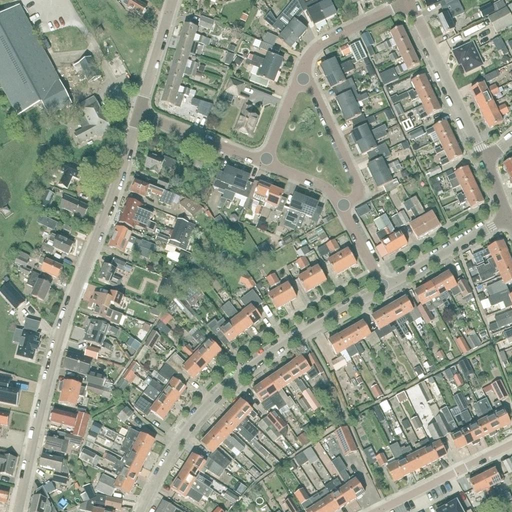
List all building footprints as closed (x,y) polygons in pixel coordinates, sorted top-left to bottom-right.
[(141,17),(147,7),(135,0),(120,0),(125,3),(126,1),(132,4),(129,9),(141,17)] [(303,13),(297,1),(297,2),(294,0),(282,15),(293,24),(295,22),(303,13)] [(300,0),(297,1),(303,13),(304,12),(308,10),(302,0),(300,0)] [(456,0),(446,6),(442,8),(445,15),(438,19),(445,34),(455,30),(451,21),(464,14),(456,0)] [(483,18),(494,13),(494,14),(506,8),(502,0),(491,6),(490,5),(479,11),(483,18)] [(319,8),(326,22),(337,16),(330,3),(319,8)] [(511,25),(511,5),(507,9),(488,18),(496,34),(511,25)] [(48,117),(71,105),(60,83),(19,6),(0,16),(0,85),(17,118),(42,105),(48,117)] [(314,27),(326,22),(319,8),(308,13),(314,27)] [(298,41),(287,31),(277,23),(271,13),(264,21),(276,32),(278,30),(284,35),(279,40),(291,50),(298,41)] [(211,31),(215,22),(202,18),(198,26),(211,31)] [(306,32),(295,22),(293,24),(287,31),(298,41),(306,32)] [(200,37),(196,36),(198,29),(187,26),(183,39),(200,44),(204,46),(206,39),(200,37)] [(396,48),(408,42),(402,29),(390,35),(393,40),(383,45),(386,51),(396,46),(396,48)] [(274,47),(278,38),(267,34),(263,42),(274,47)] [(371,46),(374,45),(369,34),(361,37),(366,48),(371,46)] [(183,39),(178,52),(190,56),(196,58),(200,44),(183,39)] [(254,49),(256,42),(250,39),(247,47),(254,49)] [(402,60),(413,54),(408,42),(396,48),(402,60)] [(271,54),(273,48),(261,43),(259,49),(271,54)] [(367,58),(361,45),(360,43),(349,48),(356,63),(363,60),(367,58)] [(347,45),(340,49),(343,57),(351,53),(347,45)] [(483,66),(472,45),(453,54),(457,62),(460,61),(466,74),(483,66)] [(509,54),(506,49),(501,51),(503,57),(509,54)] [(188,62),(190,56),(178,52),(174,65),(196,72),(199,65),(192,63),(188,62)] [(392,63),(398,60),(395,54),(389,57),(392,63)] [(398,76),(407,71),(408,72),(419,67),(413,54),(402,60),(404,65),(395,69),(398,76)] [(264,67),(278,73),(283,61),(269,55),(264,67)] [(236,57),(233,61),(239,66),(243,61),(236,57)] [(91,58),(75,67),(84,86),(101,78),(91,58)] [(344,70),(343,66),(338,68),(335,61),(320,67),(326,79),(340,72),(344,70)] [(194,78),(196,72),(174,65),(170,78),(182,82),(184,75),(194,78)] [(251,79),(250,82),(259,86),(267,88),(269,82),(274,84),(278,73),(264,67),(259,65),(258,70),(255,69),(251,79)] [(393,69),(379,76),(384,87),(398,80),(393,69)] [(340,72),(326,79),(331,90),(335,88),(338,86),(341,92),(354,86),(351,80),(345,83),(342,76),(346,74),(344,70),(340,72)] [(486,84),(498,78),(495,73),(483,78),(486,84)] [(182,82),(170,78),(166,91),(178,95),(182,96),(183,96),(184,89),(180,88),(182,82)] [(410,98),(430,89),(425,78),(411,84),(415,92),(414,93),(413,91),(408,94),(410,98)] [(252,108),(247,106),(249,99),(240,95),(244,85),(230,79),(225,93),(244,101),(244,104),(246,105),(242,113),(244,114),(237,131),(249,136),(253,126),(255,127),(258,119),(249,115),(252,108)] [(475,100),(498,90),(496,86),(487,90),(484,84),(471,91),(475,100)] [(340,99),(336,101),(341,112),(356,106),(360,103),(358,100),(360,98),(360,97),(358,97),(355,92),(356,91),(354,86),(341,92),(343,98),(340,99)] [(422,107),(436,100),(430,89),(410,98),(412,102),(417,100),(416,98),(418,97),(422,107)] [(480,110),(494,104),(491,98),(500,94),(498,90),(475,100),(480,110)] [(181,102),(182,96),(178,95),(166,91),(162,104),(174,108),(176,101),(181,102)] [(396,96),(390,99),(393,105),(399,103),(396,96)] [(99,138),(111,131),(93,98),(77,107),(88,127),(74,135),(79,145),(97,135),(99,138)] [(420,121),(427,118),(428,118),(441,112),(436,100),(422,107),(425,114),(418,117),(420,121)] [(208,118),(212,106),(200,102),(198,108),(196,114),(208,118)] [(356,106),(341,112),(346,123),(351,121),(354,127),(365,121),(363,115),(361,116),(357,109),(362,107),(360,104),(360,103),(356,106)] [(485,120),(507,109),(505,106),(496,110),(494,104),(480,110),(485,120)] [(378,111),(385,126),(392,123),(385,108),(378,111)] [(507,109),(485,120),(489,130),(503,123),(500,118),(509,113),(507,109)] [(356,132),(352,134),(357,146),(371,139),(376,137),(374,133),(369,135),(366,127),(376,122),(374,117),(365,121),(354,127),(356,132)] [(402,124),(406,133),(414,129),(410,120),(402,124)] [(439,141),(452,135),(446,123),(433,129),(426,132),(428,136),(435,133),(439,141)] [(412,140),(423,135),(421,130),(410,135),(412,140)] [(371,139),(357,146),(362,157),(367,154),(370,160),(387,152),(385,146),(376,150),(373,144),(387,137),(385,133),(371,139)] [(444,152),(458,146),(452,135),(439,141),(443,150),(441,150),(440,149),(435,151),(436,155),(444,152)] [(442,167),(449,163),(450,164),(463,158),(458,146),(444,152),(447,159),(440,163),(442,167)] [(387,172),(382,162),(391,158),(388,151),(387,152),(370,160),(372,165),(367,167),(373,179),(387,172)] [(173,171),(176,163),(165,159),(164,162),(150,156),(145,169),(151,171),(150,173),(158,176),(159,173),(160,174),(162,169),(168,171),(168,169),(173,171)] [(511,159),(511,160),(511,162),(504,167),(503,169),(504,172),(506,173),(509,177),(511,175),(511,159)] [(197,160),(194,167),(202,170),(205,163),(197,160)] [(58,186),(68,190),(73,178),(79,181),(84,172),(62,162),(58,171),(64,174),(58,186)] [(427,179),(441,173),(439,167),(425,173),(427,179)] [(215,183),(213,188),(225,192),(225,191),(226,191),(223,199),(227,201),(239,174),(235,172),(230,170),(228,169),(226,174),(219,172),(215,183)] [(461,187),(474,181),(468,169),(455,175),(447,178),(449,182),(457,179),(461,187)] [(394,175),(393,174),(391,170),(387,172),(373,179),(378,190),(383,188),(386,194),(395,189),(399,186),(396,181),(392,183),(389,177),(394,175)] [(250,179),(241,175),(239,174),(227,201),(233,203),(236,195),(248,200),(254,186),(248,184),(250,179)] [(167,190),(170,183),(160,179),(157,187),(167,190)] [(136,181),(131,193),(146,199),(148,194),(151,195),(152,194),(160,197),(162,198),(159,203),(171,207),(176,196),(163,191),(163,192),(136,181)] [(267,183),(263,182),(263,181),(261,185),(259,189),(254,186),(248,200),(245,207),(244,210),(250,212),(254,202),(259,204),(257,207),(259,207),(255,215),(261,217),(264,210),(266,205),(272,189),(273,184),(267,182),(267,183)] [(458,201),(479,192),(474,181),(461,187),(465,195),(462,197),(461,194),(456,197),(458,201)] [(439,184),(433,187),(436,195),(442,192),(439,184)] [(287,202),(281,200),(284,194),(272,189),(266,205),(277,210),(275,212),(282,215),(287,202),(287,201),(287,202)] [(472,210),(485,204),(479,192),(458,201),(460,205),(465,203),(464,201),(467,200),(472,210)] [(48,212),(55,197),(45,193),(39,207),(48,212)] [(297,227),(307,201),(296,196),(285,222),(292,224),(292,225),(296,227),(297,227)] [(83,219),(88,208),(70,199),(70,200),(65,197),(60,208),(65,210),(83,219)] [(432,214),(426,217),(424,213),(416,198),(410,201),(414,209),(418,216),(421,220),(429,234),(440,228),(432,214)] [(186,200),(180,204),(187,213),(189,212),(192,216),(201,211),(196,205),(186,200)] [(152,216),(141,212),(143,207),(128,201),(124,212),(139,218),(149,222),(152,216)] [(317,209),(318,205),(307,201),(297,227),(301,229),(306,217),(311,219),(310,222),(317,225),(322,211),(317,209)] [(418,240),(429,234),(421,220),(418,216),(414,209),(411,211),(415,218),(418,222),(410,227),(418,240)] [(264,210),(261,217),(267,219),(270,212),(264,210)] [(147,228),(149,222),(139,218),(124,212),(119,224),(134,230),(135,227),(146,231),(147,228)] [(403,226),(409,223),(403,212),(397,215),(403,226)] [(236,215),(231,216),(230,221),(233,224),(237,223),(239,219),(236,215)] [(394,237),(392,232),(394,231),(392,227),(385,215),(379,219),(386,230),(398,252),(408,246),(400,233),(394,237)] [(398,229),(403,226),(397,215),(392,219),(398,229)] [(220,217),(214,221),(221,231),(226,227),(220,218),(220,217)] [(263,228),(266,221),(260,218),(257,225),(263,228)] [(398,252),(386,230),(379,219),(374,222),(380,233),(380,232),(381,233),(376,236),(389,257),(398,252)] [(180,246),(188,224),(178,220),(170,242),(169,246),(178,250),(180,245),(180,246)] [(45,228),(53,232),(57,224),(49,221),(45,228)] [(142,243),(130,238),(132,234),(117,228),(113,238),(139,249),(142,243)] [(303,235),(305,241),(313,238),(310,232),(303,235)] [(68,256),(73,245),(52,235),(49,242),(47,246),(44,244),(41,250),(52,255),(54,249),(68,256)] [(155,241),(167,246),(169,239),(158,235),(155,241)] [(286,245),(291,242),(288,236),(283,239),(286,245)] [(113,238),(109,248),(124,254),(126,249),(131,252),(137,254),(136,256),(148,261),(151,253),(139,249),(113,238)] [(342,255),(339,249),(334,241),(330,243),(334,252),(335,252),(337,255),(336,255),(346,273),(357,267),(348,251),(342,255)] [(331,254),(334,252),(330,243),(326,245),(331,254)] [(165,260),(172,262),(175,254),(169,252),(171,247),(162,244),(160,251),(168,253),(165,260)] [(265,244),(257,249),(262,258),(271,253),(265,244)] [(493,260),(507,254),(507,253),(503,244),(489,250),(488,250),(472,257),(477,266),(484,263),(482,259),(491,255),(493,260)] [(297,254),(300,260),(303,258),(305,258),(311,254),(307,248),(297,254)] [(15,263),(26,269),(29,263),(28,262),(30,257),(20,253),(15,263)] [(186,265),(190,257),(183,254),(179,262),(186,265)] [(507,254),(493,260),(488,262),(489,265),(485,267),(485,266),(476,270),(479,277),(487,273),(510,262),(507,254)] [(336,278),(346,273),(336,255),(333,257),(334,259),(327,263),(336,278)] [(192,262),(202,276),(204,275),(206,277),(211,273),(199,257),(192,262)] [(311,270),(309,266),(305,258),(303,258),(300,260),(305,269),(307,272),(316,289),(326,284),(318,269),(312,272),(310,270),(311,270)] [(57,279),(62,268),(47,261),(45,261),(41,259),(39,264),(44,267),(42,272),(57,279)] [(114,260),(111,267),(123,272),(124,271),(124,270),(126,266),(126,265),(114,260)] [(301,271),(305,269),(300,260),(296,263),(301,271)] [(502,277),(511,272),(511,265),(510,262),(487,273),(479,277),(482,283),(494,278),(493,276),(500,273),(502,277)] [(114,278),(116,272),(105,267),(99,283),(110,287),(118,290),(122,281),(114,278)] [(29,277),(31,272),(22,268),(20,273),(29,277)] [(178,282),(182,275),(175,270),(171,277),(178,282)] [(306,295),(316,289),(307,272),(304,274),(305,276),(297,280),(306,295)] [(508,291),(506,286),(511,283),(511,272),(502,277),(503,281),(486,289),(490,298),(491,299),(506,293),(505,292),(508,291)] [(43,302),(50,288),(40,283),(42,277),(32,273),(26,286),(35,290),(32,297),(43,302)] [(240,283),(245,285),(249,291),(256,287),(251,278),(243,275),(240,283)] [(275,286),(280,283),(275,275),(270,278),(275,286)] [(465,283),(457,287),(450,275),(440,280),(440,281),(447,293),(448,293),(451,291),(454,298),(461,294),(463,300),(471,296),(472,296),(465,283)] [(277,289),(275,286),(270,278),(266,280),(271,289),(274,294),(268,297),(276,312),(286,307),(276,289),(277,289)] [(451,298),(448,293),(447,293),(440,281),(432,285),(443,305),(445,308),(449,306),(447,301),(451,298)] [(190,309),(205,297),(194,283),(179,295),(190,309)] [(8,284),(0,290),(0,293),(16,310),(25,302),(8,284)] [(439,307),(443,305),(432,285),(424,290),(435,309),(439,307)] [(282,290),(278,292),(286,307),(296,301),(288,286),(282,290)] [(429,313),(435,309),(424,290),(415,295),(423,309),(419,311),(423,318),(424,319),(423,320),(427,325),(430,331),(432,329),(429,324),(434,321),(429,313)] [(261,321),(254,311),(262,304),(253,292),(240,301),(247,311),(243,315),(244,315),(252,327),(253,327),(261,321)] [(506,310),(511,307),(511,296),(510,298),(508,298),(506,293),(491,299),(490,298),(488,299),(491,308),(503,303),(506,310)] [(120,309),(124,299),(110,294),(108,300),(95,295),(92,301),(91,301),(89,304),(109,311),(111,306),(120,309)] [(165,312),(168,315),(173,308),(176,310),(179,306),(191,320),(196,316),(182,300),(177,296),(173,302),(165,312)] [(423,318),(419,311),(418,309),(413,312),(407,300),(398,305),(408,323),(409,326),(414,323),(423,318)] [(488,300),(480,303),(483,310),(491,307),(488,300)] [(244,315),(240,318),(229,303),(225,307),(236,321),(244,333),(252,327),(244,315)] [(118,327),(122,316),(109,311),(89,304),(88,309),(95,312),(92,318),(118,327)] [(404,325),(408,323),(398,305),(393,308),(391,305),(388,307),(405,336),(409,334),(404,325)] [(244,333),(236,321),(225,307),(221,310),(232,324),(228,327),(237,338),(244,333)] [(405,336),(388,307),(385,309),(386,312),(381,314),(388,326),(392,324),(402,341),(406,339),(405,336)] [(151,316),(158,318),(160,313),(153,310),(151,316)] [(511,317),(511,311),(494,319),(496,324),(511,317)] [(172,319),(168,315),(165,312),(160,321),(162,323),(165,325),(165,326),(172,319)] [(388,327),(388,326),(381,314),(373,319),(379,330),(374,333),(379,341),(392,333),(388,327)] [(462,315),(456,318),(460,323),(465,320),(462,315)] [(511,317),(496,324),(499,330),(511,324),(511,317)] [(36,352),(37,352),(38,351),(37,351),(39,347),(39,346),(38,345),(37,345),(39,337),(40,336),(39,335),(39,336),(36,335),(37,331),(38,331),(40,324),(26,320),(24,328),(25,328),(24,332),(24,331),(17,357),(32,361),(33,361),(33,360),(35,352),(36,352)] [(215,322),(207,327),(223,345),(226,342),(229,345),(237,338),(228,327),(223,320),(217,325),(215,322)] [(90,323),(87,322),(85,328),(87,328),(86,331),(105,339),(107,333),(116,336),(118,331),(91,321),(90,323)] [(162,323),(154,331),(159,336),(167,328),(165,326),(165,325),(162,323)] [(374,333),(371,335),(364,324),(355,329),(362,341),(366,339),(371,347),(380,342),(379,341),(374,333)] [(194,329),(188,334),(192,338),(196,341),(195,342),(200,346),(204,349),(214,360),(216,361),(222,354),(220,352),(217,349),(210,343),(209,344),(201,336),(197,332),(194,329)] [(358,343),(362,341),(355,329),(350,332),(349,329),(346,331),(356,350),(359,355),(360,356),(364,353),(358,343)] [(511,330),(503,334),(506,341),(507,340),(507,341),(511,338),(511,330)] [(103,344),(105,339),(86,331),(84,335),(86,335),(83,342),(110,352),(112,348),(103,344)] [(344,336),(339,339),(348,355),(351,359),(359,355),(356,350),(346,331),(343,333),(344,336)] [(144,347),(149,351),(152,353),(160,338),(153,332),(144,347)] [(478,348),(478,347),(474,339),(472,336),(466,340),(472,351),(478,348)] [(342,358),(348,355),(339,339),(339,338),(337,339),(336,338),(331,341),(331,342),(328,344),(338,360),(331,364),(335,372),(346,366),(342,358)] [(131,349),(136,352),(141,345),(136,341),(131,349)] [(458,346),(463,355),(470,352),(464,342),(458,346)] [(207,367),(214,360),(204,349),(200,346),(194,353),(193,353),(194,354),(207,367)] [(187,347),(182,351),(190,358),(194,354),(193,353),(187,347)] [(85,358),(96,361),(99,352),(87,348),(85,358)] [(165,365),(166,365),(178,375),(183,370),(194,381),(200,374),(190,364),(188,366),(176,354),(165,365)] [(194,354),(190,358),(193,361),(190,364),(200,374),(207,367),(194,354)] [(302,378),(306,375),(311,381),(318,376),(323,374),(315,359),(313,354),(306,358),(312,368),(309,370),(301,359),(293,365),(301,377),(302,378)] [(87,372),(90,362),(69,355),(64,370),(87,377),(86,383),(87,384),(111,390),(114,386),(107,379),(107,378),(87,372)] [(467,360),(458,364),(464,377),(473,372),(467,360)] [(134,376),(134,375),(139,368),(133,363),(130,369),(128,371),(134,376)] [(425,366),(430,374),(435,371),(431,363),(425,366)] [(174,381),(178,375),(166,365),(159,376),(154,372),(151,376),(169,388),(168,389),(180,398),(180,397),(183,397),(186,394),(185,391),(186,390),(174,381)] [(298,380),(301,377),(293,365),(289,369),(287,366),(283,369),(299,391),(302,395),(313,412),(321,407),(309,390),(307,391),(301,381),(299,382),(298,380)] [(454,379),(459,388),(464,385),(459,375),(454,367),(449,370),(454,379)] [(295,393),(299,391),(283,369),(281,370),(282,373),(277,376),(285,388),(290,385),(295,393)] [(449,370),(444,373),(448,382),(454,379),(449,370)] [(137,377),(134,375),(134,376),(128,371),(122,379),(131,386),(137,377)] [(440,374),(434,377),(438,383),(443,380),(440,374)] [(282,391),(285,388),(277,376),(269,382),(277,394),(286,407),(287,407),(289,410),(295,406),(290,398),(288,399),(282,391)] [(0,380),(0,403),(17,407),(20,392),(9,389),(10,383),(0,380)] [(122,380),(117,387),(121,390),(126,383),(122,380)] [(500,381),(491,386),(499,402),(509,397),(500,381)] [(180,398),(168,389),(166,392),(152,382),(149,387),(174,406),(180,398)] [(279,412),(286,407),(277,394),(269,382),(261,387),(275,407),(279,412)] [(65,383),(65,384),(60,383),(58,393),(63,394),(78,397),(78,396),(85,398),(86,393),(109,399),(112,391),(111,390),(87,384),(86,389),(80,387),(65,383)] [(424,383),(418,386),(427,404),(433,402),(433,401),(429,394),(424,383)] [(126,385),(123,389),(133,396),(136,391),(126,385)] [(168,413),(174,406),(149,387),(144,394),(157,404),(157,405),(168,413)] [(267,412),(275,407),(261,387),(253,393),(262,405),(267,412)] [(377,400),(383,397),(379,390),(373,393),(377,400)] [(75,408),(78,397),(63,394),(60,404),(75,408)] [(453,398),(461,413),(468,409),(460,394),(453,398)] [(168,413),(157,405),(154,409),(141,399),(134,408),(144,415),(148,410),(163,422),(169,414),(168,413)] [(311,409),(304,399),(298,403),(306,413),(311,409)] [(257,416),(252,412),(242,402),(235,409),(246,419),(249,416),(254,420),(257,416)] [(387,402),(380,405),(385,414),(391,410),(387,402)] [(482,402),(477,404),(482,413),(486,421),(493,437),(496,435),(495,433),(501,430),(494,417),(494,416),(492,412),(488,414),(482,402)] [(496,410),(492,412),(494,416),(494,417),(501,430),(510,425),(499,402),(493,405),(496,410)] [(493,437),(486,421),(477,404),(473,407),(481,423),(477,425),(484,438),(489,436),(490,438),(493,437)] [(450,425),(448,426),(443,415),(441,416),(435,405),(429,408),(431,411),(435,419),(434,419),(436,423),(444,439),(450,436),(457,451),(466,447),(460,434),(459,434),(458,430),(457,430),(454,432),(450,425)] [(78,414),(85,416),(87,409),(78,407),(77,414),(78,414)] [(124,424),(133,414),(126,408),(117,418),(124,424)] [(378,408),(373,410),(377,419),(383,416),(378,408)] [(447,408),(441,411),(443,415),(448,426),(450,425),(454,423),(454,422),(447,408)] [(249,422),(246,419),(235,409),(231,414),(229,412),(226,414),(254,439),(258,435),(246,425),(249,422)] [(473,427),(470,421),(471,421),(467,411),(461,415),(476,445),(480,444),(478,441),(484,438),(477,425),(473,427)] [(69,429),(67,436),(83,440),(89,417),(85,416),(78,414),(77,417),(56,412),(53,424),(66,427),(68,421),(76,423),(74,430),(69,429)] [(266,419),(279,434),(287,427),(275,412),(267,419),(266,419)] [(0,426),(0,425),(7,427),(10,416),(0,414),(0,426)] [(254,440),(254,439),(226,414),(224,417),(226,419),(222,423),(233,433),(236,430),(240,434),(239,435),(249,444),(251,443),(254,445),(255,446),(253,447),(265,459),(269,455),(264,449),(261,447),(258,444),(254,440)] [(473,447),(476,445),(461,415),(454,418),(459,427),(462,426),(464,432),(460,434),(466,447),(472,444),(473,447)] [(266,419),(267,419),(266,418),(258,425),(273,443),(281,436),(279,434),(266,419)] [(417,418),(411,421),(416,432),(422,429),(417,418)] [(407,421),(402,423),(405,430),(410,428),(407,421)] [(229,437),(233,433),(222,423),(215,431),(234,448),(240,454),(244,449),(232,438),(232,439),(229,437)] [(435,443),(444,439),(436,423),(428,428),(435,443)] [(91,431),(90,432),(98,436),(102,428),(94,424),(91,431)] [(309,425),(303,429),(306,435),(313,431),(309,425)] [(345,457),(357,452),(346,429),(335,434),(345,457)] [(154,443),(141,436),(130,431),(126,440),(137,445),(150,451),(154,443)] [(231,452),(234,448),(215,431),(209,438),(219,448),(222,444),(231,452)] [(98,436),(90,432),(86,442),(94,445),(98,436)] [(83,440),(67,436),(58,433),(56,440),(48,439),(45,451),(61,454),(66,455),(69,443),(75,444),(81,446),(83,440)] [(300,438),(305,445),(310,442),(305,434),(300,438)] [(216,450),(219,448),(209,438),(202,445),(212,454),(208,458),(225,471),(231,464),(216,450)] [(150,451),(137,445),(126,440),(122,448),(145,460),(150,451)] [(432,448),(431,449),(427,441),(419,445),(429,465),(438,461),(432,448)] [(389,450),(394,461),(403,478),(412,474),(400,450),(397,444),(388,448),(389,450)] [(432,448),(438,461),(447,457),(440,444),(432,448)] [(420,469),(429,465),(419,445),(414,447),(418,455),(414,457),(420,469)] [(420,469),(414,457),(410,447),(405,449),(404,448),(400,450),(412,474),(420,469)] [(141,469),(145,460),(122,448),(120,452),(125,454),(123,459),(128,462),(141,469)] [(302,453),(308,463),(309,462),(310,465),(318,460),(311,448),(302,453)] [(403,478),(394,461),(388,464),(383,455),(375,459),(371,450),(364,453),(370,465),(377,462),(380,468),(385,466),(387,470),(393,484),(403,479),(403,478)] [(79,460),(91,466),(96,457),(83,451),(79,460)] [(300,468),(308,463),(302,453),(294,458),(300,468)] [(121,463),(116,460),(116,459),(107,455),(104,461),(113,465),(115,466),(115,467),(137,477),(138,474),(140,475),(142,470),(141,469),(128,462),(123,459),(121,463)] [(0,473),(12,477),(16,460),(0,456),(0,466),(0,467),(0,473)] [(59,460),(59,461),(43,457),(40,468),(55,472),(53,483),(66,486),(68,475),(69,473),(64,462),(64,461),(59,460)] [(189,459),(187,463),(187,464),(188,465),(200,473),(201,474),(201,472),(205,474),(207,471),(220,479),(224,471),(225,471),(208,458),(204,464),(193,457),(192,459),(191,458),(189,459)] [(331,462),(347,487),(355,500),(365,494),(352,475),(349,478),(344,471),(346,470),(339,458),(331,462)] [(503,463),(509,475),(511,473),(511,465),(509,460),(503,463)] [(297,470),(291,461),(286,464),(292,473),(297,470)] [(198,476),(200,473),(188,465),(185,471),(182,469),(180,472),(206,487),(209,483),(198,476)] [(132,485),(137,477),(115,467),(113,470),(117,472),(114,476),(120,479),(119,479),(132,485)] [(488,474),(482,477),(493,498),(494,500),(500,497),(497,490),(496,490),(495,488),(504,483),(501,476),(498,477),(495,471),(494,472),(493,469),(487,471),(488,474)] [(250,474),(257,480),(261,476),(254,470),(250,474)] [(209,489),(206,487),(180,472),(178,475),(181,477),(178,482),(190,489),(199,495),(202,497),(207,500),(213,492),(209,489)] [(119,479),(118,483),(103,476),(95,491),(110,499),(111,498),(115,490),(128,496),(133,486),(132,485),(119,479)] [(475,477),(469,480),(470,483),(469,483),(476,496),(485,491),(489,499),(492,498),(493,498),(482,477),(480,478),(476,480),(475,477)] [(355,500),(347,487),(344,490),(338,480),(333,483),(339,493),(347,505),(355,500)] [(190,489),(178,482),(177,481),(171,490),(184,499),(189,498),(197,503),(202,497),(199,495),(190,489)] [(239,483),(236,487),(243,492),(246,488),(239,483)] [(339,510),(347,505),(339,493),(333,483),(325,488),(326,490),(325,490),(339,510)] [(328,511),(317,495),(318,495),(311,485),(305,489),(307,491),(309,495),(307,496),(315,508),(317,511),(328,511)] [(34,498),(30,511),(50,511),(51,510),(50,509),(45,508),(47,500),(49,500),(43,488),(37,491),(35,498),(34,498)] [(307,496),(305,492),(303,490),(294,495),(301,506),(302,506),(305,511),(317,511),(315,508),(307,496)] [(328,511),(336,511),(339,510),(325,490),(318,495),(317,495),(328,511)] [(0,502),(7,504),(9,493),(0,491),(0,502)] [(83,495),(87,503),(96,499),(93,491),(83,495)] [(238,500),(238,499),(227,492),(224,498),(235,505),(238,500)] [(496,500),(499,506),(511,501),(509,495),(496,500)] [(104,511),(107,497),(97,496),(96,499),(87,503),(84,511),(104,511)] [(120,511),(123,501),(110,499),(108,498),(105,511),(114,511),(115,511),(119,511),(120,511)] [(489,499),(486,501),(491,511),(497,508),(494,500),(493,498),(492,498),(489,499)] [(183,499),(177,506),(185,511),(187,511),(192,506),(183,499)] [(299,511),(291,499),(284,504),(289,511),(299,511)] [(157,511),(173,511),(176,509),(162,502),(157,511)] [(447,508),(446,508),(448,511),(470,511),(468,511),(461,511),(456,503),(449,507),(447,508)]
